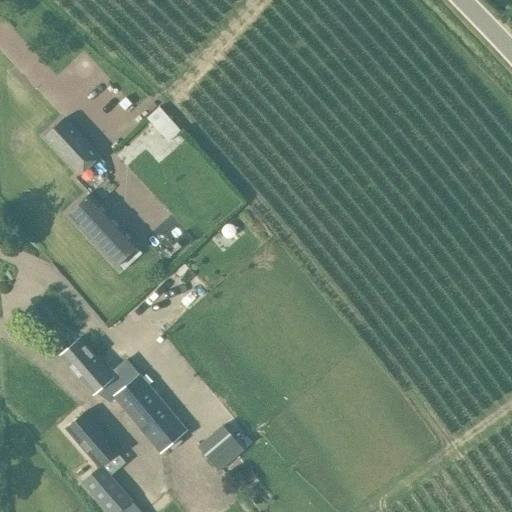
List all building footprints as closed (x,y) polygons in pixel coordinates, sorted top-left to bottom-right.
[(160,105),(146,119),(157,130),(142,144),(138,139),(126,150),(134,158),(146,147),(154,156),(183,129),(160,105)] [(97,155),(61,118),(42,137),(78,174),(97,155)] [(139,247),(90,195),(66,217),(116,270),(139,247)] [(68,277),(47,292),(56,305),(57,304),(79,333),(99,318),(68,277)] [(80,338),(60,355),(94,394),(104,386),(114,397),(115,396),(161,452),(169,445),(172,450),(182,441),(179,437),(186,430),(127,360),(111,373),(80,338)] [(85,411),(66,428),(100,467),(102,466),(102,465),(119,451),(120,450),(87,410),(85,411)] [(223,425),(199,445),(220,470),(244,450),(223,425)] [(100,467),(83,482),(108,511),(118,511),(132,500),(133,500),(102,465),(102,466),(100,467)] [(141,511),(132,500),(118,511),(141,511)]
